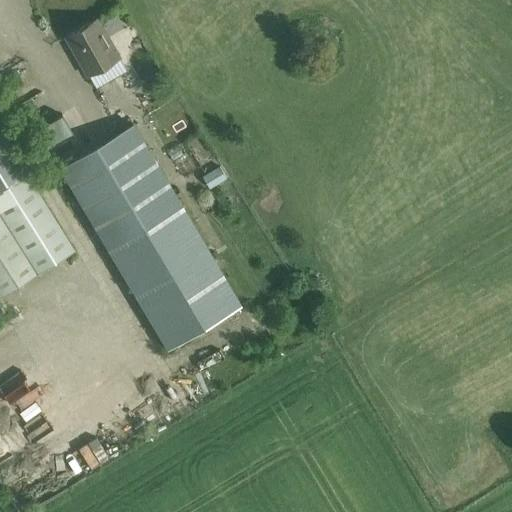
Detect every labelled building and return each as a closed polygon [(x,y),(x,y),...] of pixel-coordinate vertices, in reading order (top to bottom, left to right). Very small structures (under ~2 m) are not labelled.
[(88,75),(120,57),(98,18),(66,36),(88,75)] [(61,107),(45,113),(53,137),(70,132),(61,107)] [(133,123),(60,167),(169,349),(242,305),(133,123)] [(0,295),(1,296),(75,250),(0,130),(0,295)] [(219,166),(203,176),(209,187),(226,176),(219,166)] [(11,393),(27,382),(20,373),(5,384),(11,393)] [(89,433),(101,456),(127,442),(115,419),(89,433)]
